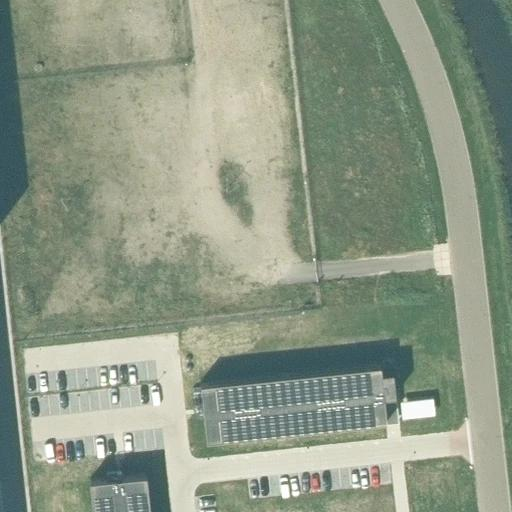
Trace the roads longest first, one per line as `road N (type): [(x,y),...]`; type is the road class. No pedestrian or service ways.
road 1 (unclassified): [(397,0),(432,83),(457,175),(486,440)]
road 2 (unclassified): [(182,511),(177,473),(486,440)]
